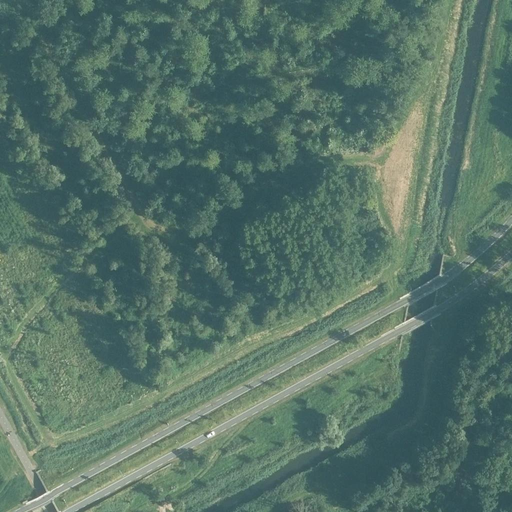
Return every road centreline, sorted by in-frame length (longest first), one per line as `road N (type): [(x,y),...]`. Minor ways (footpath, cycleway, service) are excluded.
road 1 (secondary): [(511,218),(438,281),(19,511)]
road 2 (secondary): [(67,511),(457,298),(511,252)]
